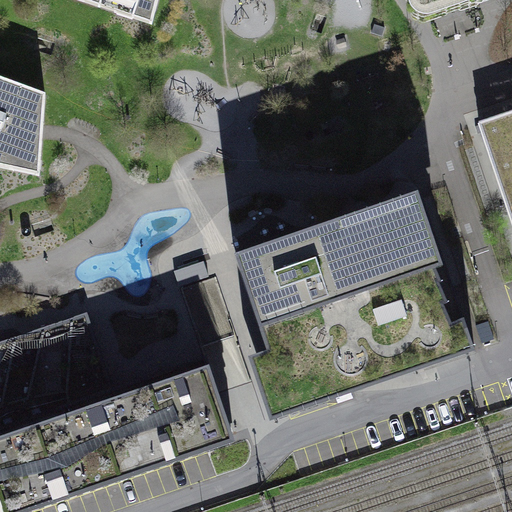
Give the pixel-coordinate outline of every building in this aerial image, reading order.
[(76,0),(152,25),(158,0),(76,0)] [(410,0),(416,15),(418,19),(422,21),(427,21),(433,19),(487,0),(410,0)] [(0,168),(40,177),(45,95),(0,78),(0,168)] [(511,112),(479,124),(511,223),(511,112)] [(269,426),(474,356),(419,197),(234,260),(266,355),(247,361),(269,426)] [(59,340),(0,360),(0,510),(229,434),(202,354),(78,396),(59,340)]
